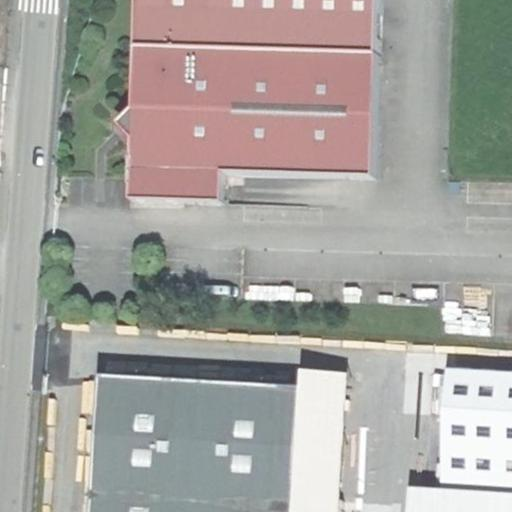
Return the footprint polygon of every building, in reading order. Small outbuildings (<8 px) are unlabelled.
[(143,0),(142,51),(383,58),(384,0),(143,0)] [(383,58),(142,51),(138,180),(137,204),(183,205),(229,207),(230,177),(378,181),(383,58)] [(437,375),(431,493),(443,494),(449,376),(437,375)] [(302,376),(301,394),(305,394),(298,511),(336,511),(344,380),(302,376)] [(511,497),(511,379),(449,376),(443,494),(511,497)] [(95,511),(298,511),(305,394),(301,394),(104,382),(95,511)] [(430,511),(431,493),(413,492),(412,511),(430,511)] [(511,511),(511,497),(443,494),(431,493),(430,511),(511,511)]
